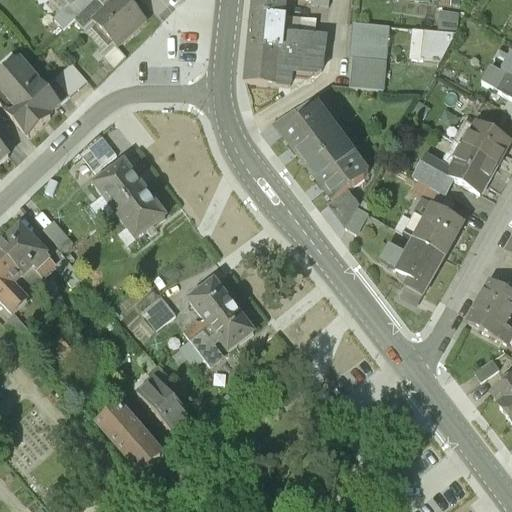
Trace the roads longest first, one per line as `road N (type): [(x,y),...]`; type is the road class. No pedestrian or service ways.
road 1 (residential): [(225,97),(239,141),(270,190),(408,374)]
road 2 (residential): [(225,97),(150,94),(114,103),(0,202)]
road 3 (residential): [(408,374),(511,206)]
road 4 (residential): [(408,374),(496,488)]
